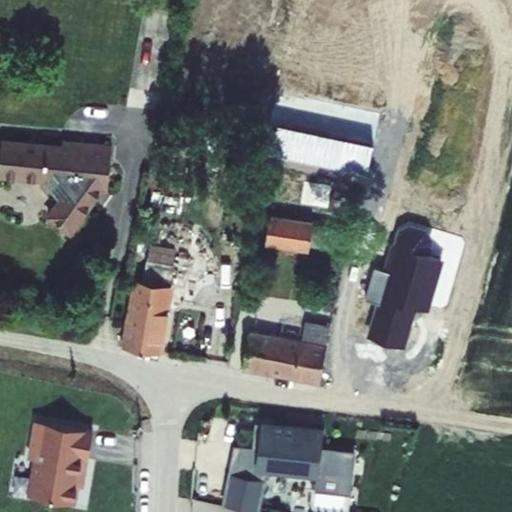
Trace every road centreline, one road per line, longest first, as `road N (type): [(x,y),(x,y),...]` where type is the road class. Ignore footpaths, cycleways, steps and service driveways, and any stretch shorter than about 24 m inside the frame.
road 1 (track): [(415,412),(453,351),(511,153)]
road 2 (unclassified): [(164,374),(415,412)]
road 3 (unclassified): [(0,337),(164,374)]
road 4 (residential): [(164,374),(162,511)]
